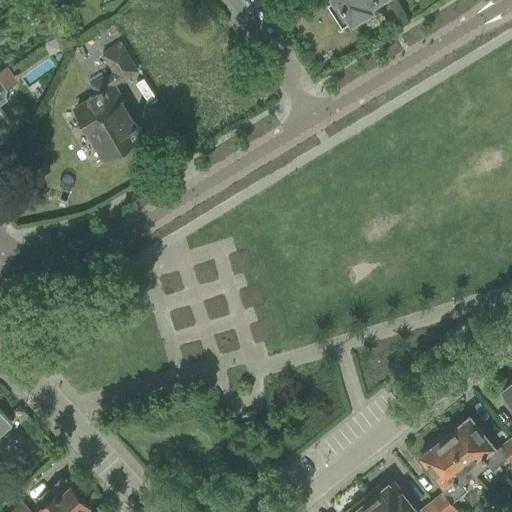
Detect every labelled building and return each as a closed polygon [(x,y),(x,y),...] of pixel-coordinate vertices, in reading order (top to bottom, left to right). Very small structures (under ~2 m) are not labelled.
[(325,0),(327,4),(333,0),(348,24),(355,20),(359,21),(365,17),(366,13),(370,11),(368,7),(378,0),(325,0)] [(36,26),(36,32),(39,36),(46,36),(50,33),(51,28),(48,23),(41,23),(36,26)] [(90,102),(76,110),(77,113),(77,119),(81,127),(87,129),(94,141),(104,158),(116,151),(120,152),(130,147),(131,142),(142,135),(134,122),(132,118),(121,100),(112,86),(138,71),(120,42),(103,52),(114,71),(104,77),(102,73),(89,80),(97,94),(89,99),(90,102)] [(8,51),(0,57),(5,65),(14,59),(8,51)] [(0,119),(6,115),(1,108),(0,106),(0,102),(8,97),(12,94),(13,87),(0,69),(0,119)] [(19,155),(34,123),(21,117),(15,132),(14,132),(1,141),(8,150),(19,155)] [(511,378),(510,380),(511,383),(503,390),(511,401),(511,378)] [(0,433),(12,423),(0,408),(0,433)] [(455,424),(443,433),(474,471),(487,461),(492,469),(508,456),(511,461),(511,437),(511,438),(497,450),(470,416),(457,426),(455,424)] [(447,489),(432,501),(440,511),(456,511),(459,510),(451,501),(467,489),(461,482),(474,471),(443,433),(431,442),(433,445),(421,455),(447,489)] [(382,482),(366,495),(379,511),(418,511),(390,477),(383,482),(382,482)] [(5,511),(80,511),(88,505),(68,483),(63,487),(57,482),(39,498),(45,504),(36,511),(30,511),(20,500),(5,511)] [(0,507),(11,497),(0,484),(0,507)] [(379,511),(366,495),(344,511),(379,511)] [(440,511),(432,501),(420,510),(421,511),(440,511)]
